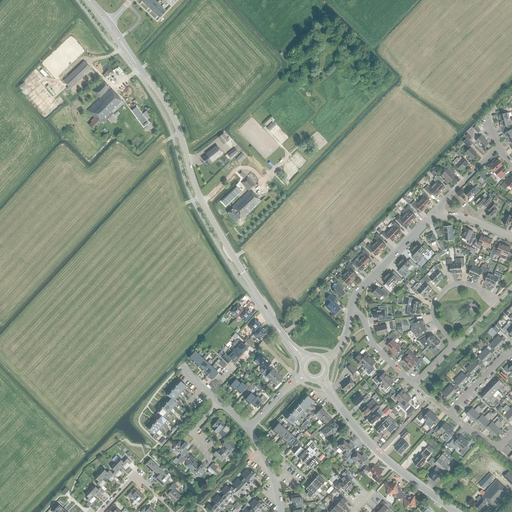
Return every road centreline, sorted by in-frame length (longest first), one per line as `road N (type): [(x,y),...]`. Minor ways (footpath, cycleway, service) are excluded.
road 1 (secondary): [(305,359),(220,236),(168,109),(138,67)]
road 2 (secondary): [(456,511),(377,452),(322,378)]
road 3 (residential): [(412,384),(454,344),(432,315),(447,287),(464,283),(494,301)]
road 4 (residential): [(511,431),(496,447),(448,412),(511,351)]
road 5 (residential): [(442,215),(427,220),(360,288),(350,309)]
